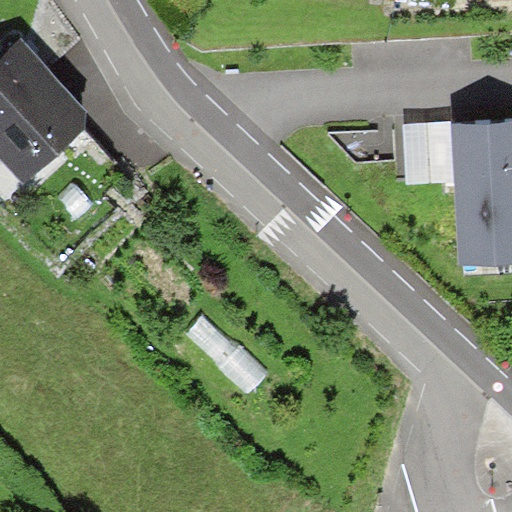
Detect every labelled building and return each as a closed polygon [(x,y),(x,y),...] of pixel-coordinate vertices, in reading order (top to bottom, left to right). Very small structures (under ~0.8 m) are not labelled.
[(48,68),(20,38),(0,57),(0,143),(19,163),(53,133),(66,133),(82,117),(83,105),(48,68)] [(457,129),(456,116),(453,116),(460,255),(464,255),(463,245),(511,242),(511,114),(476,117),(477,128),(457,129)] [(476,117),(456,118),(457,129),(477,128),(476,117)] [(53,133),(19,163),(25,170),(66,133),(53,133)] [(511,242),(463,245),(464,255),(511,252),(511,242)]
